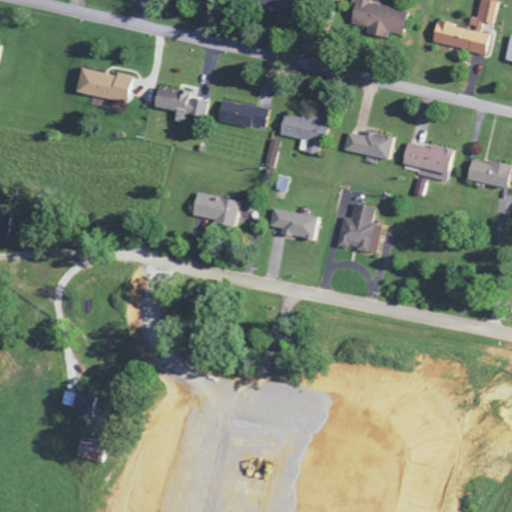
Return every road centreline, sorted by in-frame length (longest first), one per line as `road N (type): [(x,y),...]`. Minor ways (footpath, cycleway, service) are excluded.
road 1 (residential): [(511,109),(11,0)]
road 2 (residential): [(511,334),(152,260)]
